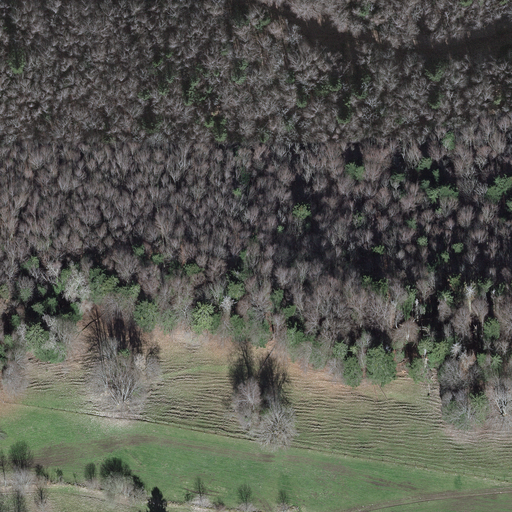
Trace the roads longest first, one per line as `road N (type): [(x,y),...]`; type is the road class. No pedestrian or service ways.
road 1 (track): [(273,0),(355,31),(419,44),(511,22)]
road 2 (track): [(178,511),(0,487)]
road 3 (track): [(511,485),(337,511)]
